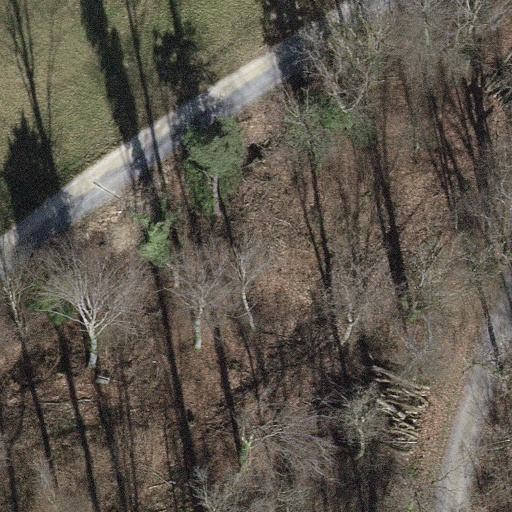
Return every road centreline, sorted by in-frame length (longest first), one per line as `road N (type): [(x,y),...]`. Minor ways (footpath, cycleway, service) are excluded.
road 1 (track): [(372,0),(155,140),(0,257)]
road 2 (track): [(456,511),(472,420),(511,313)]
